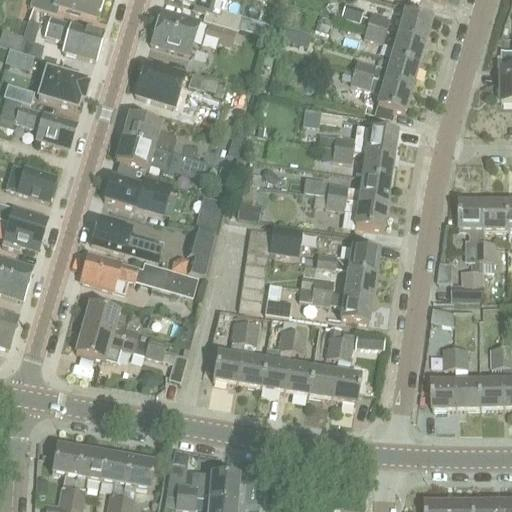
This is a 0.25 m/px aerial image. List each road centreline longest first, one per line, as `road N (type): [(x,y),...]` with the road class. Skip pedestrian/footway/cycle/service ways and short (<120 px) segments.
road 1 (residential): [(24,396),(140,0)]
road 2 (secondary): [(389,457),(256,441),(24,396)]
road 3 (residential): [(389,457),(443,147)]
road 4 (residential): [(443,147),(484,0)]
road 5 (secondary): [(511,459),(389,457)]
